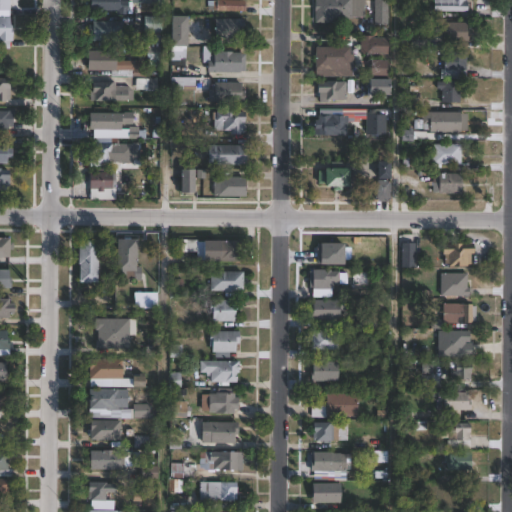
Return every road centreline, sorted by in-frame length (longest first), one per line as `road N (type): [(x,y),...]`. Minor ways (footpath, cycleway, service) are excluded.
road 1 (residential): [(279,511),(285,0)]
road 2 (residential): [(511,215),(0,212)]
road 3 (residential): [(47,511),(50,0)]
